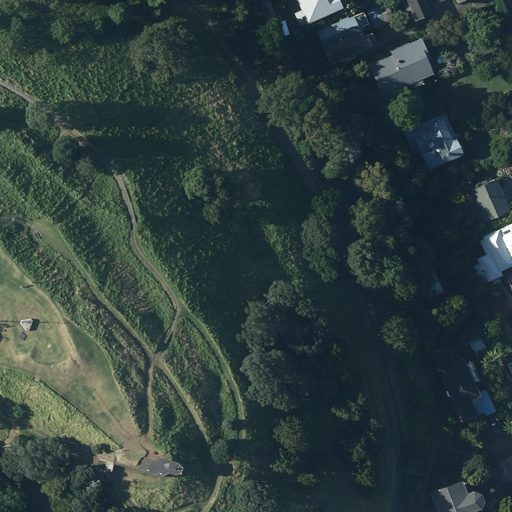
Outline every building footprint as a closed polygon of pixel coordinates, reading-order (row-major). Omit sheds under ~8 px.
[(311,25),(348,8),(344,0),(300,0),(305,10),(297,14),(302,25),(310,21),(311,25)] [(431,7),(441,3),(439,0),(403,0),(409,13),(413,11),(418,22),(435,15),(431,7)] [(376,30),(397,22),(389,2),(368,10),(376,30)] [(313,35),(320,51),(358,33),(356,29),(364,26),(359,14),(344,21),(343,19),(334,23),(335,25),(313,35)] [(360,38),(358,33),(320,51),(327,68),(366,52),(365,49),(373,46),(368,34),(360,38)] [(366,66),(378,97),(407,85),(409,90),(421,85),(419,81),(432,76),(427,63),(430,62),(420,39),(388,53),(390,56),(366,66)] [(422,146),(432,170),(467,155),(448,112),(414,126),(411,121),(401,125),(411,150),(422,146)] [(499,179),(472,191),(486,223),(511,211),(511,207),(510,202),(511,200),(511,189),(510,185),(503,188),(499,179)] [(464,222),(452,227),(456,235),(458,234),(459,236),(469,233),(464,222)] [(511,224),(482,238),(483,239),(480,241),(487,256),(478,260),(481,265),(473,268),(479,281),(486,278),(489,282),(505,275),(504,272),(511,268),(511,224)] [(415,268),(428,300),(448,293),(444,283),(448,282),(441,264),(436,266),(434,261),(415,268)] [(20,321),(20,324),(25,332),(28,331),(32,321),(31,319),(20,321)] [(491,351),(482,337),(471,344),(480,358),(491,351)] [(433,350),(435,368),(459,421),(481,411),(483,416),(494,411),(484,388),(473,392),(469,383),(474,380),(465,361),(458,364),(456,358),(447,362),(445,349),(433,350)] [(511,361),(503,366),(511,386),(511,354),(511,355),(511,356),(511,361)] [(115,458),(114,462),(114,464),(117,465),(120,465),(162,477),(169,474),(175,476),(182,474),(183,472),(183,468),(181,465),(179,463),(175,462),(171,461),(170,459),(165,458),(150,457),(146,456),(142,460),(137,463),(115,458)] [(498,487),(511,480),(511,458),(511,457),(499,462),(488,468),(498,487)] [(112,472),(114,464),(114,462),(106,462),(105,469),(112,472)] [(475,511),(473,506),(475,501),(472,494),(469,492),(464,479),(456,482),(456,481),(429,492),(435,511),(475,511)]
